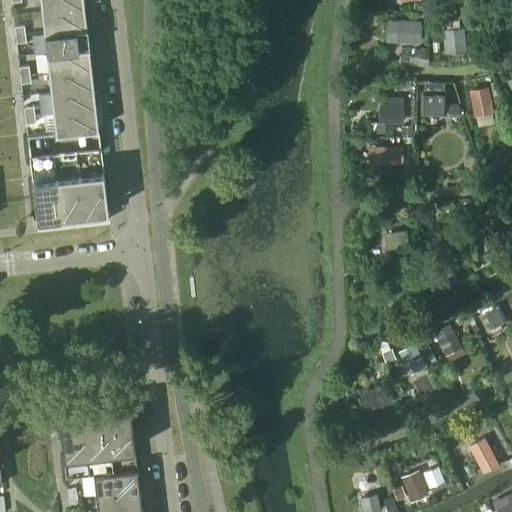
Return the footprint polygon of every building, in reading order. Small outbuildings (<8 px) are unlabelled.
[(40,0),(41,10),(84,6),(83,1),(83,0),(40,0)] [(84,6),(41,10),(44,31),(86,26),(86,21),(85,17),(84,6)] [(511,33),(511,12),(509,7),(489,18),(500,40),(511,33)] [(419,42),(419,21),(387,19),(385,41),(419,42)] [(25,33),(24,24),(14,26),(15,34),(25,33)] [(44,31),(31,32),(34,52),(46,51),(89,46),(88,42),(88,38),(86,26),(44,31)] [(446,28),(442,29),(444,52),(466,49),(463,26),(458,27),(446,28)] [(26,41),(25,33),(15,34),(16,42),(26,41)] [(89,46),(46,51),(48,71),(91,66),(90,62),(90,58),(89,46)] [(29,73),(28,65),(18,66),(19,75),(29,73)] [(91,66),(48,71),(51,91),(93,87),(93,82),(92,78),(91,66)] [(30,82),(29,73),(19,75),(20,83),(30,82)] [(492,100),(488,85),(469,90),(473,104),(492,100)] [(51,91),(38,93),(41,113),(43,113),(53,112),(96,107),(95,103),(95,98),(93,87),(51,91)] [(441,113),(442,91),(423,91),(423,113),(441,113)] [(404,122),(403,96),(388,96),(388,102),(379,102),(379,122),(404,122)] [(34,114),(33,106),(23,107),(24,115),(34,114)] [(53,112),(43,113),(45,133),(55,132),(55,133),(98,128),(97,123),(97,118),(96,107),(53,112)] [(35,122),(34,114),(24,115),(25,123),(35,122)] [(402,144),(368,145),(368,163),(402,162),(402,144)] [(103,169),(79,172),(83,213),(95,212),(107,211),(107,210),(103,173),(103,169)] [(79,172),(56,175),(60,216),(70,215),(82,213),(83,213),(79,172)] [(56,175),(31,177),(36,219),(60,216),(56,175)] [(410,251),(408,229),(393,231),(395,253),(410,251)] [(510,254),(503,241),(487,249),(494,262),(510,254)] [(459,281),(451,265),(429,276),(437,293),(459,281)] [(414,296),(412,277),(390,279),(392,297),(414,296)] [(504,321),(495,305),(478,314),(487,330),(504,321)] [(462,346),(453,329),(437,337),(446,354),(462,346)] [(426,365),(414,343),(399,351),(410,373),(426,365)] [(388,383),(359,391),(363,406),(370,404),(371,407),(393,402),(388,383)] [(134,447),(132,424),(129,403),(128,403),(128,402),(58,410),(58,411),(60,430),(63,455),(134,447)] [(499,463),(485,436),(469,445),(483,471),(499,463)] [(137,468),(83,474),(85,494),(95,493),(139,488),(137,468)] [(429,492),(422,474),(404,481),(411,500),(429,492)] [(66,488),(67,496),(77,495),(76,487),(66,488)] [(107,511),(141,508),(139,488),(95,493),(97,511),(107,511)] [(372,511),(382,510),(377,491),(359,495),(362,511),(372,511)] [(78,503),(77,495),(67,496),(68,504),(78,503)]
